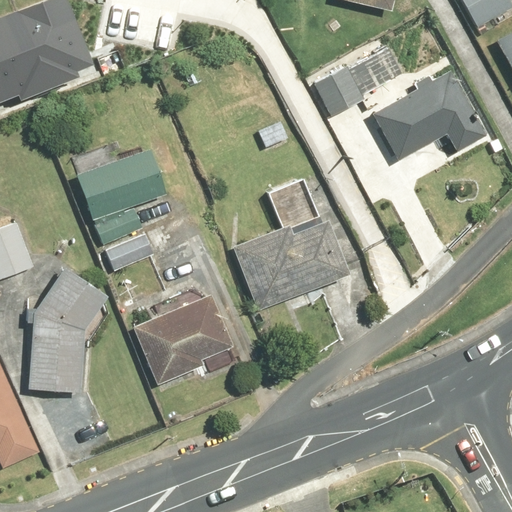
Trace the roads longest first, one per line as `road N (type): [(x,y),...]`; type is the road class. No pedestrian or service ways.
road 1 (residential): [(195,0),(228,6),(403,305)]
road 2 (secondary): [(447,389),(134,511)]
road 3 (tertiary): [(447,389),(511,504)]
